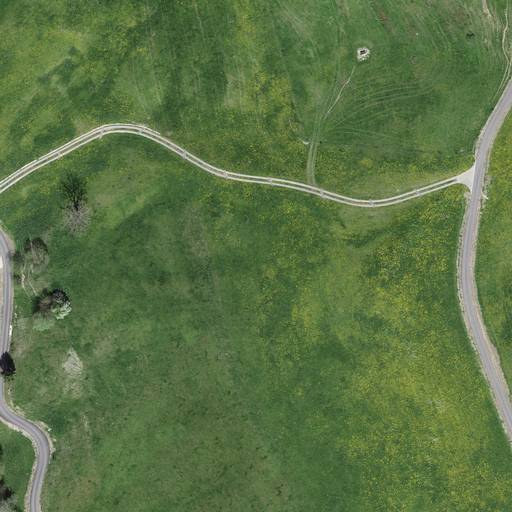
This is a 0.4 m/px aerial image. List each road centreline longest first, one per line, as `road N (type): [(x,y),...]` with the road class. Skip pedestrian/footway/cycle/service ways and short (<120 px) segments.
road 1 (track): [(0,189),(109,129),(157,137),(233,176),(353,202),(383,202),(478,172)]
road 2 (unclassified): [(511,89),(482,151),(465,267),(472,316),(511,425)]
